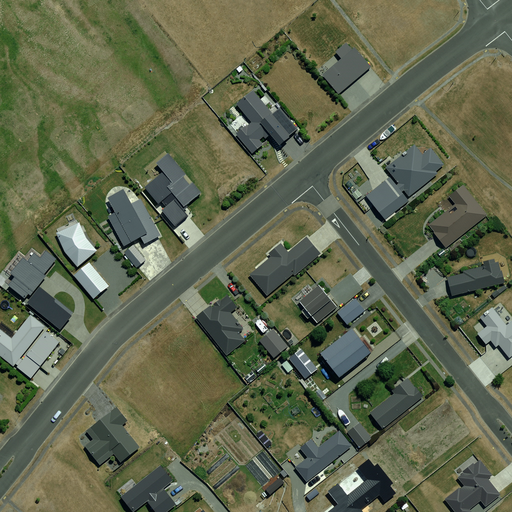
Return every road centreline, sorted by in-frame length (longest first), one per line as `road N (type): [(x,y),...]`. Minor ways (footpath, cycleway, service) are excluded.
road 1 (residential): [(0,474),(110,335),(302,175)]
road 2 (residential): [(302,175),(488,410)]
road 3 (residential): [(302,175),(495,20)]
